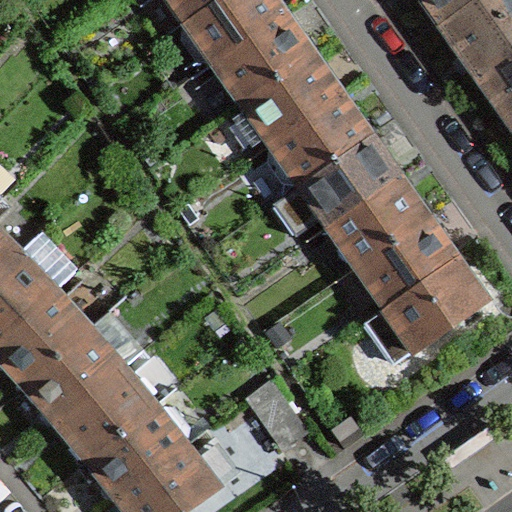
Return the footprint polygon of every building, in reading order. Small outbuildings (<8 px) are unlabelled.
[(168,0),(184,22),(215,0),(168,0)] [(213,62),(285,12),(276,0),(215,0),(184,22),(213,62)] [(423,0),(440,24),(473,0),(423,0)] [(511,0),(473,0),(440,24),(448,36),(476,75),(511,49),(511,0)] [(241,103),(313,52),(292,22),(285,12),(213,62),(241,103)] [(511,49),(476,75),(484,87),(511,126),(511,49)] [(313,52),(241,103),(270,144),(342,93),(322,64),(313,52)] [(270,144),(299,185),(371,134),(350,105),(342,93),(270,144)] [(382,150),(371,134),(299,185),(328,226),(400,175),(382,150)] [(356,267),(428,216),(408,187),(400,175),(328,226),(356,267)] [(356,267),(385,307),(457,256),(436,227),(428,216),(356,267)] [(0,231),(0,270),(20,251),(0,231)] [(0,340),(56,289),(20,251),(0,270),(0,340)] [(488,301),(457,256),(385,307),(364,322),(394,363),(413,350),(415,353),(437,337),(488,301)] [(0,358),(0,359),(24,386),(90,327),(56,289),(0,340),(0,358)] [(90,327),(24,386),(32,394),(56,422),(123,365),(90,327)] [(87,460),(156,404),(123,365),(56,422),(64,432),(87,460)] [(279,444),(303,425),(270,380),(247,398),(279,444)] [(117,498),(187,444),(156,404),(87,460),(96,472),(117,498)] [(184,511),(220,487),(187,444),(117,498),(127,511),(184,511)]
